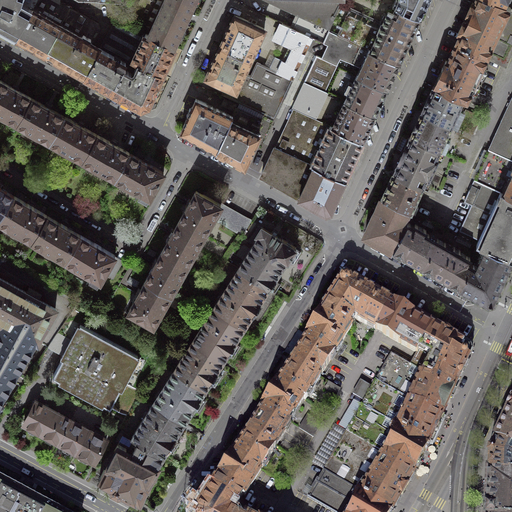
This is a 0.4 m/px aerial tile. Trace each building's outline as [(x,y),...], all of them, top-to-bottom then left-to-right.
[(0,0),(0,28),(16,37),(37,0),(0,0)] [(70,8),(60,2),(60,0),(37,0),(16,37),(30,45),(44,53),(70,8)] [(153,0),(139,30),(145,33),(175,47),(189,16),(196,0),(153,0)] [(269,0),(298,13),(292,27),(313,37),(323,42),(329,30),(330,28),(341,4),(342,0),(269,0)] [(399,0),(396,7),(420,18),(428,0),(399,0)] [(511,8),(510,8),(492,0),(476,0),(475,3),(472,2),(467,14),(469,15),(468,18),(467,20),(464,19),(458,32),(461,34),(456,43),(487,58),(503,65),(511,45),(511,8)] [(492,0),(510,8),(511,7),(505,5),(507,0),(492,0)] [(382,22),(341,4),(330,28),(329,30),(333,32),(399,63),(408,44),(420,18),(396,7),(393,14),(388,12),(383,22),(382,22)] [(70,8),(44,53),(64,65),(84,76),(100,47),(92,43),(100,29),(99,24),(70,8)] [(236,90),(244,72),(265,29),(251,22),(235,15),(206,76),(220,83),(226,85),(236,90)] [(108,32),(100,47),(126,62),(133,60),(145,33),(139,30),(117,17),(108,32)] [(276,57),(270,68),(293,79),(313,37),(292,27),(282,23),(278,31),(275,38),(283,42),(285,39),(295,44),(287,62),(276,57)] [(340,57),(360,67),(345,100),(333,126),(330,124),(330,125),(363,141),(367,133),(375,115),(378,108),(387,89),(391,82),(399,63),(333,32),(321,57),(321,58),(337,65),(340,57)] [(175,47),(145,33),(133,60),(162,74),(169,60),(175,47)] [(487,58),(456,43),(448,61),(445,60),(444,63),(442,68),(434,85),(434,86),(467,101),(487,58)] [(126,62),(100,47),(84,76),(97,83),(110,90),(126,62)] [(308,83),(325,91),(337,65),(321,58),(321,57),(316,55),(310,68),(304,82),(308,84),(308,83)] [(162,74),(133,60),(126,62),(110,90),(126,99),(141,108),(148,105),(162,74)] [(224,89),(222,93),(275,117),(293,79),(270,68),(257,62),(251,75),(244,72),(236,90),(226,85),(224,89)] [(0,112),(17,123),(32,98),(15,88),(0,79),(0,112)] [(308,84),(296,109),(316,118),(322,105),(328,93),(325,91),(308,83),(308,84)] [(467,101),(434,86),(429,96),(422,111),(452,125),(463,100),(467,102),(467,101)] [(50,141),(64,116),(48,107),(32,98),(17,123),(50,141)] [(188,116),(181,130),(216,150),(232,115),(196,98),(192,106),(190,107),(188,110),(187,113),(187,116),(188,116)] [(238,104),(224,98),(223,102),(221,105),(234,111),(236,108),(238,104)] [(489,148),(511,159),(511,100),(510,100),(489,148)] [(249,155),(255,144),(261,147),(273,122),(264,118),(263,120),(236,108),(234,111),(232,115),(216,150),(231,158),(244,166),(249,156),(249,155)] [(330,125),(316,118),(296,109),(295,110),(296,110),(283,138),(278,148),(345,179),(352,165),(363,141),(330,125)] [(473,112),(466,109),(457,128),(472,134),(480,116),(473,112)] [(452,125),(422,111),(417,122),(410,136),(440,149),(445,140),(452,125)] [(83,160),(97,134),(81,125),(64,116),(50,141),(83,160)] [(116,178),(130,153),(113,144),(97,134),(83,160),(116,178)] [(440,150),(440,149),(410,136),(402,154),(393,171),(394,171),(394,172),(423,186),(427,178),(429,179),(438,158),(437,157),(440,150)] [(335,200),(345,179),(278,148),(275,146),(262,175),(326,212),(331,210),(335,200)] [(508,194),(511,196),(511,159),(489,148),(475,179),(508,194)] [(130,153),(116,178),(150,197),(164,172),(147,162),(130,153)] [(388,183),(382,197),(412,211),(424,186),(423,186),(394,172),(388,183)] [(484,246),(511,259),(511,196),(508,194),(475,179),(474,179),(474,180),(480,183),(478,187),(472,184),(464,201),(472,204),(460,230),(479,239),(477,243),(484,246)] [(0,218),(14,196),(0,188),(2,186),(0,185),(0,218)] [(179,220),(204,234),(213,218),(242,235),(251,221),(196,190),(191,200),(192,201),(191,202),(190,204),(188,203),(187,203),(183,211),(184,212),(179,220)] [(0,221),(32,240),(47,215),(34,207),(35,206),(32,204),(28,202),(27,203),(14,195),(14,196),(0,218),(0,221)] [(393,250),(409,223),(408,223),(405,222),(410,211),(412,211),(382,197),(365,234),(382,243),(383,242),(388,245),(393,248),(393,249),(393,250)] [(61,223),(47,215),(32,240),(66,260),(80,235),(67,227),(68,225),(65,223),(62,221),(61,223)] [(162,250),(187,264),(204,234),(179,220),(174,230),(176,230),(175,232),(174,234),(171,233),(170,232),(166,240),(167,241),(162,250)] [(409,223),(393,250),(409,258),(422,266),(437,238),(426,232),(427,230),(415,223),(414,225),(409,223)] [(238,269),(270,288),(275,292),(281,283),(275,279),(276,278),(275,278),(286,260),(288,261),(296,247),(282,238),(282,239),(274,234),(271,232),(270,233),(262,227),(261,228),(259,226),(249,241),(254,244),(238,269)] [(81,235),(80,235),(66,260),(91,275),(89,279),(97,284),(99,280),(100,280),(105,273),(112,277),(122,261),(114,256),(115,255),(100,246),(101,245),(98,243),(95,241),(94,243),(81,235)] [(437,238),(422,266),(447,280),(460,287),(473,264),(469,262),(471,259),(470,257),(460,251),(461,250),(453,246),(453,247),(437,238)] [(473,264),(460,287),(492,305),(505,279),(511,262),(511,259),(484,246),(478,258),(479,259),(481,260),(478,267),(473,264)] [(146,280),(170,294),(187,264),(162,250),(157,259),(159,260),(158,262),(157,264),(154,262),(149,270),(151,271),(146,280)] [(268,288),(269,289),(270,288),(238,269),(214,307),(244,326),(256,334),(259,328),(263,322),(253,315),(260,303),(259,302),(268,288)] [(375,329),(392,300),(372,289),(349,277),(349,275),(346,273),(342,274),(340,277),(340,279),(327,300),(355,317),(354,318),(375,329)] [(0,399),(36,340),(37,340),(55,308),(0,276),(0,319),(3,321),(0,327),(0,399)] [(129,310),(153,324),(170,294),(146,280),(141,289),(142,290),(141,292),(140,293),(138,292),(137,292),(132,300),(134,301),(129,310)] [(355,317),(327,300),(315,318),(314,318),(313,318),(312,319),(311,320),(310,322),(310,323),(310,324),(311,325),(306,333),(336,352),(352,325),(350,324),(354,318),(355,317)] [(417,353),(433,324),(414,313),(396,302),(392,300),(375,329),(379,332),(416,353),(417,353)] [(244,326),(214,307),(193,341),(223,360),(226,354),(232,358),(241,343),(236,340),(242,329),(244,326)] [(421,371),(456,387),(462,371),(471,353),(471,352),(472,350),(472,349),(471,348),(471,347),(470,346),(470,345),(469,344),(468,343),(433,324),(417,353),(416,353),(410,364),(421,371)] [(81,325),(54,376),(87,394),(127,415),(141,391),(123,382),(137,356),(81,325)] [(336,352),(306,333),(293,354),(291,357),(321,376),(336,352)] [(221,363),(223,360),(193,341),(174,369),(205,389),(208,383),(214,386),(223,372),(217,369),(221,363)] [(409,399),(443,414),(449,401),(456,387),(421,371),(410,364),(391,353),(376,380),(409,399)] [(321,376),(291,357),(289,360),(276,380),(306,399),(321,376)] [(219,398),(205,389),(174,369),(153,403),(183,422),(185,420),(186,418),(192,422),(207,399),(215,404),(219,398)] [(306,399),(276,380),(271,389),(271,388),(270,388),(269,388),(268,389),(267,391),(266,392),(266,393),(266,394),(266,395),(267,395),(261,404),(291,423),(291,422),(289,421),(303,398),(305,400),(306,399)] [(361,404),(429,444),(435,432),(435,433),(436,433),(436,432),(437,432),(438,432),(438,431),(439,429),(439,428),(440,427),(440,426),(439,426),(439,425),(438,425),(438,424),(443,414),(409,399),(376,380),(372,386),(361,380),(353,394),(364,400),(361,404)] [(340,388),(329,382),(327,385),(324,389),(336,396),(340,388)] [(511,444),(511,399),(507,410),(508,411),(503,420),(495,437),(511,444)] [(42,433),(54,410),(36,400),(24,423),(33,428),(42,433)] [(182,425),(183,422),(153,403),(132,436),(162,455),(167,449),(168,449),(168,448),(170,450),(173,452),(180,441),(175,438),(175,437),(174,437),(182,425)] [(291,423),(261,404),(249,424),(246,427),(276,446),(291,423)] [(346,431),(415,471),(423,457),(429,444),(361,404),(346,431)] [(59,442),(71,419),(54,410),(42,433),(50,438),(59,442)] [(321,423),(308,415),(303,421),(299,428),(313,437),(321,423)] [(76,452),(89,429),(71,419),(59,442),(68,447),(76,452)] [(276,446),(246,427),(244,431),(232,451),(261,469),(276,446)] [(94,461),(107,439),(89,429),(76,452),(85,457),(94,461)] [(323,470),(392,511),(401,496),(402,497),(405,492),(408,486),(407,485),(415,471),(346,431),(323,470)] [(162,455),(132,436),(132,437),(138,441),(134,448),(135,449),(132,453),(129,452),(135,442),(123,435),(99,478),(111,484),(111,485),(112,488),(115,489),(118,491),(121,490),(143,501),(151,486),(148,484),(159,464),(158,463),(162,455)] [(488,470),(511,471),(511,444),(495,437),(491,448),(489,448),(488,453),(489,455),(489,462),(488,469),(488,470)] [(261,469),(232,451),(226,459),(225,459),(224,459),(223,459),(222,461),(221,463),(221,464),(221,465),(222,466),(210,484),(238,502),(243,495),(244,496),(261,469)] [(391,511),(392,511),(323,470),(318,478),(317,478),(311,488),(313,488),(307,497),(333,511),(391,511)] [(511,511),(511,471),(488,470),(487,483),(486,483),(486,484),(485,484),(485,486),(485,489),(486,489),(486,490),(486,503),(485,503),(484,511),(511,511)] [(0,511),(66,511),(65,511),(63,510),(59,508),(57,507),(53,505),(51,503),(51,504),(47,502),(47,501),(45,500),(45,501),(41,498),(39,497),(35,495),(33,494),(33,495),(28,492),(29,491),(27,490),(26,491),(24,490),(22,489),(23,488),(21,487),(20,488),(16,486),(17,485),(15,484),(10,482),(11,482),(9,481),(8,481),(4,479),(5,478),(3,477),(2,478),(0,476),(0,511)] [(238,502),(210,484),(207,490),(192,511),(235,511),(236,511),(235,511),(231,509),(230,505),(233,500),(238,503),(238,502)]
